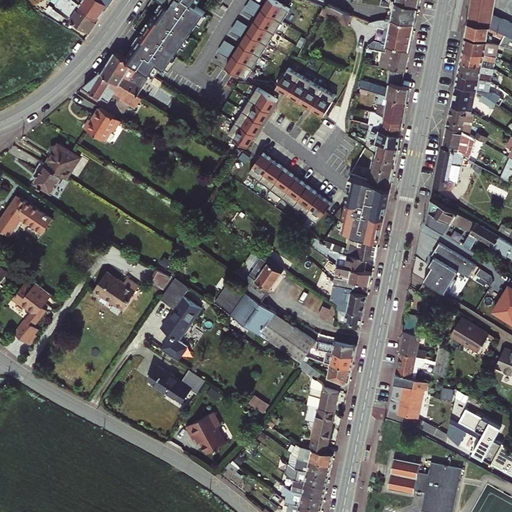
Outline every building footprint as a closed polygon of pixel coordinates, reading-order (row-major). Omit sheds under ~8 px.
[(70,18),(90,32),(99,19),(79,6),(81,4),(75,0),(58,0),(57,3),(72,15),(70,18)] [(109,5),(101,0),(75,0),(81,4),(79,6),(99,19),(109,5)] [(195,0),(165,0),(167,1),(141,38),(127,58),(151,73),(164,54),(167,51),(175,56),(207,11),(195,2),(195,0)] [(291,9),(276,0),(267,0),(226,66),(247,79),(291,9)] [(511,0),(472,0),(469,23),(490,27),(511,36),(511,21),(494,14),(496,0),(511,0)] [(417,18),(419,8),(398,1),(395,14),(394,19),(416,23),(417,18)] [(325,6),(322,12),(349,26),(354,15),(327,2),(325,6)] [(72,15),(57,3),(54,7),(70,18),(72,15)] [(394,19),(393,19),(380,19),(371,21),(370,24),(386,27),(383,41),(375,40),(367,46),(387,51),(389,45),(411,50),(416,23),(394,19)] [(511,36),(490,27),(469,23),(467,34),(487,38),(489,32),(502,38),(500,45),(511,49),(511,36)] [(466,37),(463,49),(497,57),(499,50),(486,48),(487,42),(466,37)] [(486,48),(499,50),(500,45),(487,42),(486,48)] [(387,51),(367,46),(366,59),(371,61),(371,58),(375,59),(376,55),(386,58),(391,59),(389,68),(391,68),(406,71),(411,50),(389,45),(387,51)] [(463,49),(461,62),(494,69),(496,63),(497,57),(463,49)] [(116,51),(102,72),(137,94),(151,73),(127,58),(116,51)] [(461,62),(458,74),(492,81),(494,69),(461,62)] [(336,96),(290,67),(277,87),(324,116),(336,96)] [(406,71),(391,68),(390,75),(404,79),(406,71)] [(137,109),(143,98),(137,94),(102,72),(101,71),(84,86),(109,102),(115,93),(122,97),(121,99),(137,109)] [(458,74),(456,85),(477,89),(479,90),(484,93),(497,102),(500,97),(490,91),(492,81),(458,74)] [(404,79),(390,75),(388,81),(391,82),(389,87),(361,78),(360,85),(387,94),(388,96),(389,97),(408,101),(411,87),(403,85),(404,79)] [(456,85),(452,106),(467,109),(472,112),(477,89),(456,85)] [(278,99),(258,86),(229,133),(249,146),(278,99)] [(493,107),(497,102),(484,93),(480,98),(493,107)] [(408,101),(389,97),(387,105),(379,103),(378,112),(386,117),(404,121),(408,101)] [(452,106),(447,127),(464,130),(469,133),(471,126),(472,126),(475,113),(472,112),(467,109),(452,106)] [(99,107),(91,119),(89,118),(84,127),(106,140),(112,130),(114,131),(121,120),(99,107)] [(374,124),(374,127),(383,129),(386,117),(378,112),(377,111),(374,124)] [(404,121),(386,117),(383,129),(402,134),(404,121)] [(402,134),(383,129),(374,127),(374,124),(361,121),(360,124),(364,125),(364,127),(371,129),(368,138),(381,141),(400,146),(402,134)] [(447,127),(443,147),(460,151),(464,155),(470,160),(475,137),(469,133),(464,130),(447,127)] [(381,141),(368,138),(366,145),(370,148),(371,143),(380,144),(381,141)] [(400,146),(381,141),(380,144),(371,143),(370,148),(375,153),(397,162),(398,158),(400,146)] [(54,152),(47,165),(63,175),(68,178),(81,156),(60,143),(59,145),(55,144),(52,145),(51,148),(51,150),(54,152)] [(443,147),(435,185),(452,188),(454,179),(450,178),(453,164),(462,166),(464,155),(460,151),(443,147)] [(332,203),(263,152),(249,171),(317,222),(332,203)] [(369,179),(390,189),(397,162),(375,153),(369,179)] [(511,157),(510,157),(501,178),(510,182),(511,176),(511,157)] [(35,183),(52,193),(63,175),(47,165),(35,183)] [(197,176),(190,171),(184,179),(192,185),(197,176)] [(390,189),(369,179),(355,174),(351,191),(347,209),(344,227),(360,235),(361,236),(380,239),(386,209),(390,189)] [(193,194),(189,191),(182,202),(187,205),(193,194)] [(0,226),(11,234),(23,217),(44,232),(54,218),(18,195),(0,221),(0,226)] [(477,222),(432,198),(427,222),(445,233),(453,219),(470,229),(473,230),(477,222)] [(199,220),(192,216),(189,222),(195,226),(199,220)] [(494,247),(501,237),(477,222),(473,230),(464,244),(471,248),(478,237),(494,247)] [(473,230),(470,229),(461,243),(464,244),(473,230)] [(327,241),(326,244),(336,251),(367,258),(375,260),(380,239),(361,236),(361,237),(354,235),(351,248),(348,247),(327,241)] [(494,247),(493,248),(507,257),(509,254),(511,256),(511,243),(501,237),(494,247)] [(479,266),(441,243),(434,255),(437,257),(431,266),(434,268),(425,282),(449,296),(458,282),(455,280),(460,272),(471,279),(479,266)] [(336,251),(326,244),(323,252),(333,258),(334,255),(340,257),(338,265),(365,270),(367,258),(336,251)] [(246,291),(232,280),(216,302),(302,362),(301,365),(304,367),(303,368),(318,379),(323,373),(305,359),(317,341),(262,302),(286,268),(267,254),(264,258),(262,257),(250,275),(255,278),(246,291)] [(0,282),(9,271),(0,263),(0,282)] [(365,270),(338,265),(336,275),(370,282),(373,272),(365,270)] [(170,277),(156,270),(150,282),(163,289),(170,277)] [(108,271),(95,290),(124,310),(140,286),(128,277),(124,282),(108,271)] [(161,297),(175,308),(162,328),(172,335),(162,349),(178,361),(189,346),(180,340),(202,307),(185,295),(191,286),(176,275),(161,297)] [(370,282),(336,275),(336,277),(335,284),(353,287),(368,291),(370,282)] [(26,319),(27,320),(16,334),(30,345),(36,338),(33,336),(36,334),(39,329),(35,326),(34,325),(46,309),(44,307),(53,295),(39,283),(34,289),(26,283),(14,297),(26,307),(27,306),(33,311),(34,312),(32,316),(30,315),(29,314),(25,319),(26,319)] [(511,283),(496,310),(511,320),(511,283)] [(353,287),(335,284),(332,295),(345,298),(345,301),(350,301),(347,311),(364,315),(368,295),(352,291),(353,287)] [(26,307),(14,297),(13,299),(25,308),(26,307)] [(48,310),(46,309),(34,325),(35,326),(48,310)] [(340,320),(361,325),(364,315),(347,311),(339,309),(340,320)] [(409,316),(407,327),(423,330),(425,319),(409,316)] [(26,319),(15,333),(16,334),(27,320),(26,319)] [(479,354),(491,336),(465,319),(453,337),(479,354)] [(404,331),(400,352),(418,356),(422,335),(404,331)] [(33,336),(36,338),(30,345),(31,346),(39,336),(36,334),(33,336)] [(423,357),(427,336),(422,335),(418,356),(423,357)] [(318,348),(326,350),(355,356),(357,344),(337,340),(336,344),(320,341),(318,348)] [(441,343),(437,360),(435,371),(446,377),(451,352),(441,343)] [(511,350),(507,349),(499,369),(511,373),(511,350)] [(321,355),(313,350),(310,356),(318,360),(321,355)] [(355,356),(326,350),(325,357),(324,362),(352,368),(355,356)] [(413,377),(415,368),(417,357),(418,356),(400,352),(395,373),(409,376),(413,377)] [(422,358),(419,369),(432,372),(434,361),(422,358)] [(346,383),(350,381),(352,368),(324,362),(322,362),(321,365),(323,365),(323,367),(324,368),(331,369),(329,377),(346,383)] [(193,388),(159,364),(150,377),(184,401),(193,388)] [(331,369),(324,368),(323,373),(329,377),(331,369)] [(424,389),(429,390),(430,382),(413,377),(409,376),(407,385),(404,384),(401,396),(400,404),(398,413),(418,417),(424,389)] [(310,404),(320,407),(335,411),(339,391),(324,387),(322,382),(320,384),(318,383),(315,389),(313,389),(310,404)] [(335,411),(320,407),(311,448),(327,452),(335,411)] [(511,469),(511,447),(493,440),(500,422),(465,409),(461,421),(484,429),(475,453),(483,456),(485,451),(499,456),(496,464),(511,469)] [(215,412),(188,426),(195,440),(199,437),(209,454),(217,450),(218,451),(221,450),(220,448),(228,444),(219,427),(222,425),(215,412)] [(461,444),(474,450),(482,432),(470,426),(461,444)] [(327,452),(311,448),(301,446),(297,444),(293,453),(298,457),(332,464),(334,453),(327,452)] [(293,453),(291,452),(289,463),(296,469),(298,457),(293,453)] [(332,464),(298,457),(296,469),(329,476),(332,464)] [(420,462),(393,457),(387,488),(413,493),(414,489),(424,491),(423,495),(420,510),(430,511),(455,511),(465,467),(430,460),(428,472),(418,470),(420,462)] [(329,476),(296,469),(289,463),(287,471),(292,474),(291,477),(294,479),(327,486),(329,476)] [(294,479),(291,477),(286,473),(283,485),(291,491),(325,498),(327,486),(294,479)] [(291,491),(283,485),(281,493),(287,494),(287,498),(291,502),(322,508),(325,498),(291,491)] [(291,502),(287,498),(286,503),(289,503),(287,511),(321,511),(322,508),(291,502)]
